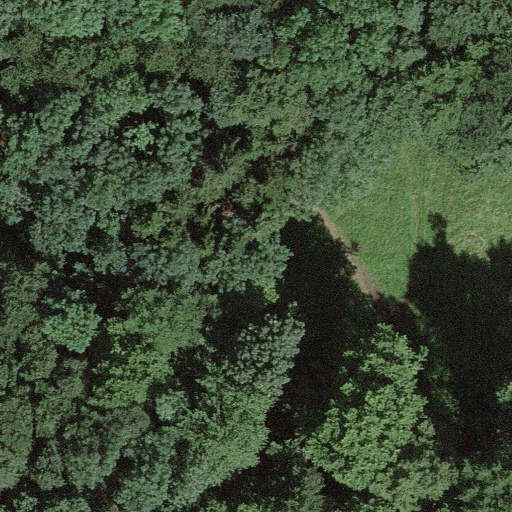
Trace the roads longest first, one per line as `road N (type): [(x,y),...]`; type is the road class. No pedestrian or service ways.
road 1 (track): [(0,31),(342,72)]
road 2 (track): [(511,104),(342,72)]
